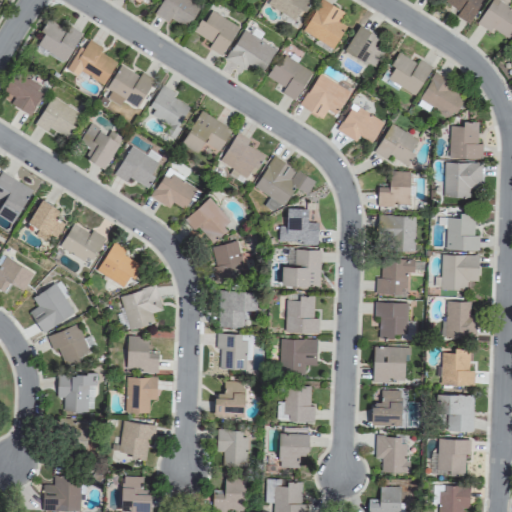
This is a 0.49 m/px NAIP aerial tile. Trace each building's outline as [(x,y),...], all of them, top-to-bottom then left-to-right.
[(185,28),(200,5),(191,0),(162,0),(154,13),(166,21),(168,18),(185,28)] [(294,20),(299,9),(305,12),(311,0),(268,0),(266,5),(294,20)] [(343,12),(323,0),(319,0),(301,30),(331,48),(345,25),(338,21),(343,12)] [(511,31),(511,9),(497,0),(490,0),(476,21),(506,40),(511,31)] [(222,55),(236,24),(209,11),(204,21),(199,18),(192,32),(210,41),(207,48),(222,55)] [(63,61),(80,32),(68,25),(65,29),(48,19),(33,43),(63,61)] [(343,52),(375,66),(387,41),(355,27),(343,52)] [(260,73),(275,49),(242,29),(224,58),(243,70),(246,64),(260,73)] [(99,51),(101,47),(88,39),(82,48),(78,45),(65,68),(76,75),(79,70),(102,84),(115,61),(99,51)] [(413,95),(431,67),(418,59),(415,63),(397,51),(389,64),(393,67),(387,78),(413,95)] [(280,93),(294,100),(310,70),(278,53),(266,77),(283,86),(280,93)] [(137,107),(152,78),(140,72),(138,74),(118,64),(105,89),(109,91),(106,98),(119,105),(122,100),(137,107)] [(3,90),(8,93),(4,100),(29,115),(44,89),(14,72),(3,90)] [(298,105),(321,118),(326,109),(334,114),(348,90),(316,73),(298,105)] [(431,74),(415,104),(427,110),(429,106),(450,118),(465,93),(431,74)] [(189,106),(172,97),(174,92),(160,84),(145,110),(169,123),(164,132),(171,137),(189,106)] [(78,112),(50,95),(32,124),(45,131),(48,127),(67,138),(74,126),(71,123),(78,112)] [(382,122),(351,103),(335,130),(354,141),(358,135),(370,142),(382,122)] [(217,151),(230,129),(200,110),(180,142),(196,152),(202,142),(217,151)] [(120,139),(90,121),(77,143),(88,149),(83,158),(103,169),(120,139)] [(481,158),(481,143),(476,143),(477,122),(461,122),(461,125),(448,125),(448,158),(481,158)] [(385,159),(387,155),(406,166),(414,153),(410,151),(417,139),(389,123),(372,151),(385,159)] [(249,139),(236,131),(216,161),(246,181),(263,155),(246,144),(249,139)] [(157,160),(127,146),(113,175),(125,181),(126,178),(147,187),(153,174),(151,173),(157,160)] [(283,205),(293,186),(306,193),(314,179),(271,155),(252,187),(283,205)] [(442,162),(442,195),(468,196),(468,188),(480,188),(480,162),(442,162)] [(196,186),(165,168),(149,197),(168,207),(170,202),(183,209),(196,186)] [(16,214),(31,189),(0,171),(0,200),(5,203),(3,206),(16,214)] [(409,171),(388,171),(388,187),(376,186),(376,205),(408,206),(409,171)] [(231,222),(207,197),(185,217),(208,243),(231,222)] [(55,237),(62,222),(53,218),(58,208),(38,198),(26,223),(36,228),(33,234),(45,240),(48,234),(55,237)] [(316,244),(316,225),(306,225),(306,208),(285,208),(285,225),(276,225),(276,244),(316,244)] [(444,249),(477,249),(478,235),(473,235),(473,213),(458,213),(458,217),(444,216),(444,249)] [(414,215),(377,215),(377,241),(385,241),(384,250),(413,251),(414,215)] [(103,237),(91,230),(89,233),(71,222),(57,247),(86,264),(103,237)] [(208,247),(217,279),(244,272),(235,240),(208,247)] [(125,249),(112,241),(94,270),(121,286),(128,276),(132,278),(140,265),(122,254),(125,249)] [(280,285),(318,286),(319,249),(293,249),(293,266),(280,266),(280,285)] [(439,288),(466,289),(466,280),(477,281),(477,254),(440,253),(439,288)] [(21,291),(32,273),(3,254),(0,258),(0,290),(2,292),(8,283),(21,291)] [(412,259),(379,258),(379,277),(374,277),(374,293),(405,294),(405,272),(412,272),(412,259)] [(73,313),(63,297),(67,295),(58,280),(31,297),(36,305),(27,310),(41,332),(73,313)] [(161,310),(155,285),(118,293),(126,329),(153,323),(151,312),(161,310)] [(244,327),(244,314),(254,314),(255,291),(218,290),(217,327),(244,327)] [(283,332),(317,332),(317,317),(312,317),(312,297),(284,297),(283,332)] [(475,314),(469,314),(469,301),(443,300),(442,336),(474,337),(475,314)] [(373,316),(378,316),(377,338),(392,338),(392,334),(405,334),(406,302),(373,301),(373,316)] [(82,338),(76,323),(45,335),(50,350),(56,347),(63,366),(78,360),(76,357),(88,352),(86,346),(93,344),(89,335),(82,338)] [(244,369),(244,359),(250,360),(251,337),(241,336),(242,334),(215,333),(214,349),(218,349),(218,368),(244,369)] [(124,367),(140,368),(140,373),(156,373),(157,352),(146,351),(147,336),(126,335),(124,367)] [(315,339),(280,338),(278,374),(303,374),(303,365),(315,365),(315,339)] [(371,380),(403,381),(403,354),(409,354),(409,347),(372,346),(371,380)] [(468,348),(440,348),(439,384),(472,385),(473,369),(468,369),(468,348)] [(61,410),(93,410),(93,373),(56,373),(56,397),(62,397),(61,410)] [(155,377),(124,376),(123,412),(147,412),(148,399),(154,399),(155,377)] [(242,416),(243,381),(222,380),(222,392),(214,392),(213,415),(242,416)] [(275,421),(312,421),(313,405),(308,405),(309,385),(282,385),(282,401),(276,401),(275,421)] [(400,390),(371,389),(370,424),(399,425),(400,390)] [(472,394),(441,393),(440,430),(471,431),(472,394)] [(86,419),(65,418),(64,441),(85,442),(86,419)] [(146,439),(153,439),(154,423),(119,420),(116,460),(144,462),(146,439)] [(245,430),(218,429),(217,464),(244,465),(245,430)] [(298,467),(297,455),(307,455),(306,432),(277,433),(278,467),(298,467)] [(373,458),(380,458),(380,471),(408,472),(408,461),(404,461),(405,443),(398,443),(399,436),(374,435),(373,458)] [(469,439),(436,438),(435,470),(448,470),(448,473),(463,473),(464,453),(469,453),(469,439)] [(84,498),(84,475),(52,475),(52,494),(41,494),(41,510),(78,510),(78,498),(84,498)] [(148,511),(149,489),(141,489),(141,477),(119,476),(119,510),(148,511)] [(222,489),(211,489),(210,509),(243,510),(244,478),(223,477),(222,489)] [(304,511),(305,503),(300,503),(300,481),(284,480),(284,485),(272,484),(271,511),(304,511)] [(468,484),(437,484),(437,511),(460,511),(461,507),(468,507),(468,484)] [(398,511),(399,486),(378,486),(378,498),(365,498),(365,511),(398,511)]
